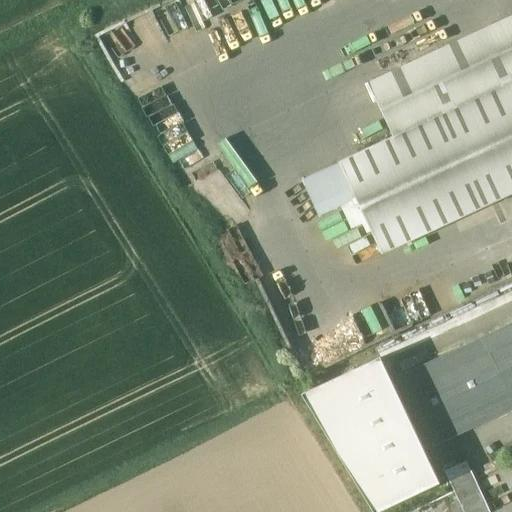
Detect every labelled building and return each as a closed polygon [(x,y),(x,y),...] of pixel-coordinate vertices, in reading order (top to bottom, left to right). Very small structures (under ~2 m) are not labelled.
[(511,17),(369,84),(394,138),(511,83),(511,17)] [(511,83),(394,138),(340,163),(340,164),(371,231),(382,255),(511,194),(511,83)] [(371,231),(340,164),(303,181),(319,216),(341,206),(351,229),(362,224),(367,233),(371,231)] [(511,282),(503,287),(509,301),(511,299),(511,282)] [(502,287),(465,305),(472,319),(509,301),(503,287),(502,287)] [(511,323),(391,381),(390,381),(424,452),(425,452),(511,410),(511,323)] [(381,358),(302,395),(373,511),(382,511),(440,485),(425,452),(424,452),(390,381),(391,381),(381,358)] [(490,511),(471,470),(449,481),(459,502),(463,511),(490,511)] [(463,511),(459,502),(448,507),(450,511),(463,511)]
